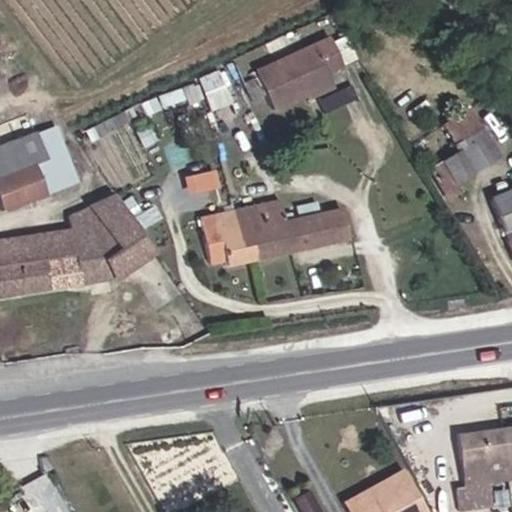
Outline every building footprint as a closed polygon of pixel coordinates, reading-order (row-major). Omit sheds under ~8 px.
[(245,83),(251,94),(288,77),(303,104),(321,96),(317,86),(333,78),(320,49),(245,83)] [(211,109),(232,101),(218,68),(198,76),(211,109)] [(288,77),(251,94),(263,122),(303,104),(288,77)] [(161,108),(202,95),(198,81),(157,93),(161,108)] [(430,119),(445,148),(468,137),(452,107),(430,119)] [(479,157),(468,137),(445,148),(415,163),(425,183),(479,157)] [(35,140),(0,153),(0,214),(1,217),(52,197),(49,190),(40,193),(35,181),(49,176),(35,140)] [(216,169),(183,172),(184,190),(218,187),(216,169)] [(146,250),(111,191),(67,223),(69,239),(0,249),(0,302),(114,285),(146,250)] [(511,192),(480,204),(508,268),(511,265),(511,192)] [(188,217),(196,257),(213,254),(215,262),(334,238),(325,208),(270,220),(266,204),(188,217)] [(63,335),(64,350),(78,349),(77,334),(63,335)] [(461,477),(483,474),(511,469),(511,421),(449,431),(458,477),(461,477)] [(483,474),(461,477),(466,500),(488,497),(483,474)] [(404,511),(386,477),(333,505),(336,511),(404,511)] [(307,511),(297,493),(284,501),(290,511),(307,511)]
